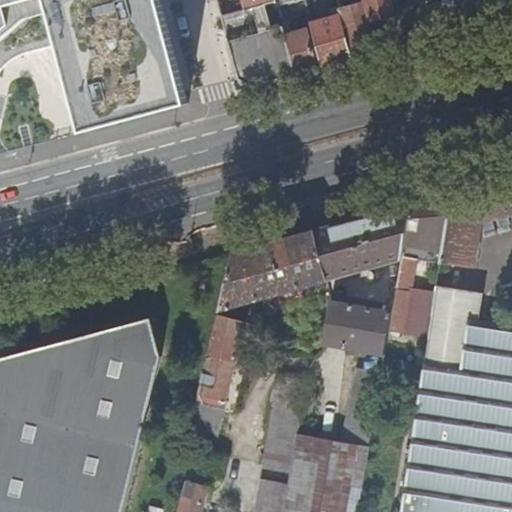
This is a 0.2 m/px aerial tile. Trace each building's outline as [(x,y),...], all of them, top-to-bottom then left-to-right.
[(0,0),(0,123),(4,107),(8,98),(18,84),(21,82),(15,60),(58,47),(82,133),(186,105),(157,0),(0,0)] [(246,13),(242,0),(215,0),(221,20),(246,13)] [(242,0),(246,13),(221,20),(238,82),(251,89),(295,77),(285,39),(274,0),(242,0)] [(391,0),(363,0),(365,6),(369,21),(395,14),(391,0)] [(365,6),(338,13),(340,19),(349,53),(375,46),(369,21),(365,6)] [(340,19),(311,27),(322,70),(351,63),(349,53),(340,19)] [(307,33),(285,39),(295,77),(317,71),(307,33)] [(511,214),(511,180),(452,197),(442,252),(441,260),(441,262),(472,268),(479,224),(511,214)] [(389,332),(429,339),(435,301),(436,293),(422,291),(412,289),(417,260),(427,262),(433,263),(435,251),(442,252),(452,197),(412,207),(402,261),(395,302),(393,313),(389,332)] [(412,207),(394,212),(316,233),(299,237),(265,246),(233,255),(225,285),(223,292),(188,429),(217,437),(246,326),(234,323),(228,308),(402,261),(412,207)] [(263,239),(265,246),(299,237),(297,230),(263,239)] [(412,289),(422,291),(427,262),(417,260),(412,289)] [(469,320),(479,322),(484,295),(437,287),(436,293),(435,301),(429,339),(425,363),(460,369),(469,320)] [(324,345),(385,357),(389,332),(393,313),(395,302),(387,301),(386,307),(384,306),(383,311),(332,302),(324,345)] [(122,511),(160,359),(150,320),(0,360),(0,511),(122,511)] [(511,511),(511,327),(479,322),(469,320),(461,369),(460,369),(425,363),(401,511),(511,511)] [(307,383),(281,379),(265,470),(291,474),(288,487),(263,483),(257,511),(357,511),(382,375),(357,371),(342,445),(297,437),(307,383)] [(203,504),(215,460),(195,455),(179,511),(200,511),(202,505),(203,504)]
